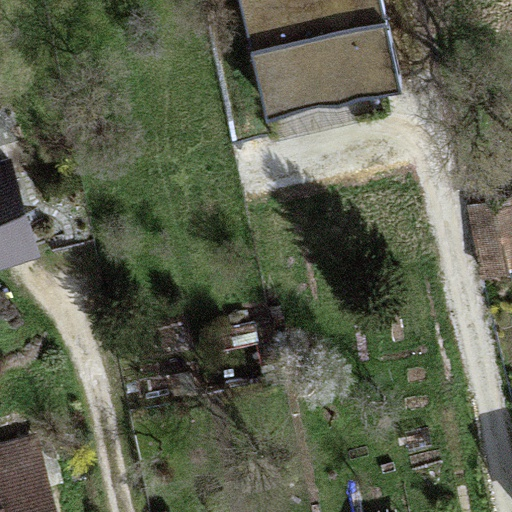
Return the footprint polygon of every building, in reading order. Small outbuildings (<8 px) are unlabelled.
[(244,0),(263,89),(382,64),(393,62),(395,73),(401,71),(386,0),(244,0)] [(382,64),(263,89),(271,124),(390,99),(382,64)] [(6,156),(0,157),(0,244),(31,234),(6,156)] [(511,193),(468,203),(482,266),(511,259),(511,193)] [(268,314),(211,326),(215,348),(254,340),(263,381),(282,376),(268,314)] [(17,436),(0,441),(0,469),(25,462),(17,436)] [(0,508),(0,511),(52,511),(42,476),(12,484),(18,504),(0,508)]
